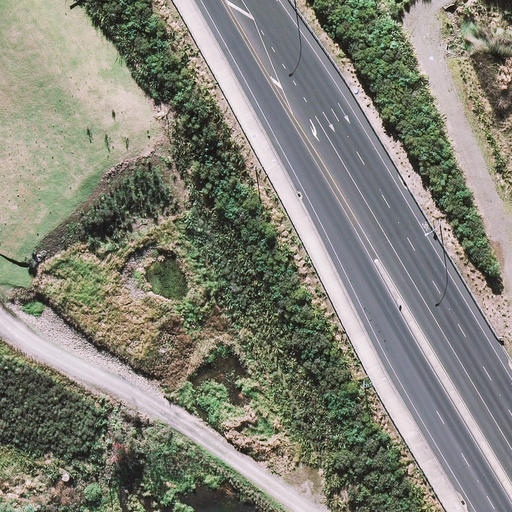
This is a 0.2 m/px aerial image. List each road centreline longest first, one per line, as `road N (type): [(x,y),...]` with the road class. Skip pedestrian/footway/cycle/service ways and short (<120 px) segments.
road 1 (track): [(310,511),(157,400),(73,364),(0,309)]
road 2 (secondary): [(496,511),(359,271),(335,189)]
road 3 (secondary): [(335,189),(402,243),(511,430)]
road 4 (track): [(511,250),(477,181),(420,15),(432,0)]
road 5 (secondary): [(335,189),(222,0)]
